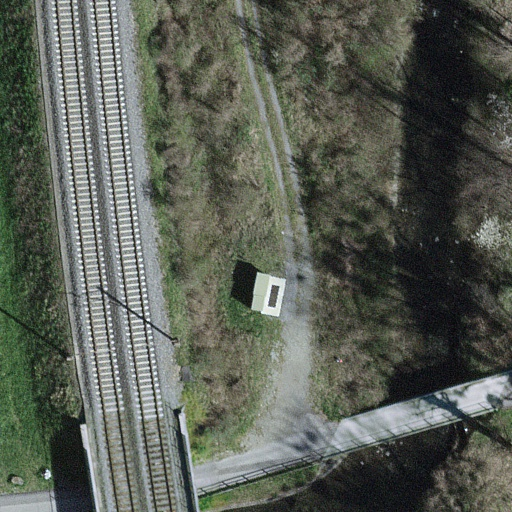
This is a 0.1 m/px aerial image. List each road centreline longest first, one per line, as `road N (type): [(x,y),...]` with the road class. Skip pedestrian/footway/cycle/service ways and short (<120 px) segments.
road 1 (unclassified): [(511,386),(269,457),(0,509)]
road 2 (track): [(269,457),(300,360),(294,195),(247,0)]
